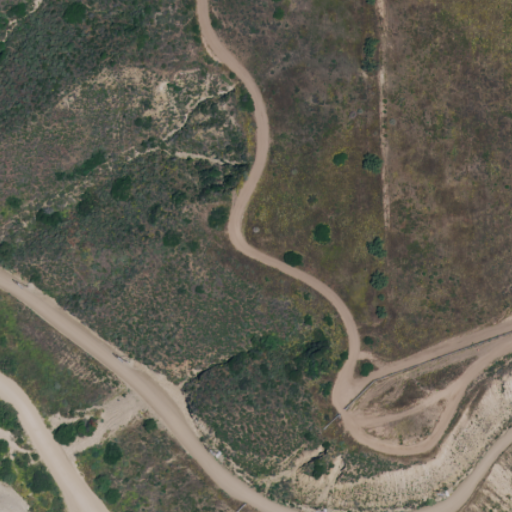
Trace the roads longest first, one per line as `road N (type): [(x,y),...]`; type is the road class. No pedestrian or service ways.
road 1 (track): [(0,279),(152,395),(200,461),(256,507),(463,503),(511,439)]
road 2 (track): [(340,390),(353,343),(337,300),(314,277),(261,255),(236,231),(261,157),(256,109),(211,34),(202,0)]
road 3 (track): [(511,345),(473,372),(439,435),(422,449),(368,444),(345,419),(340,390)]
road 4 (track): [(511,337),(379,386),(345,419)]
road 5 (track): [(511,322),(340,390)]
